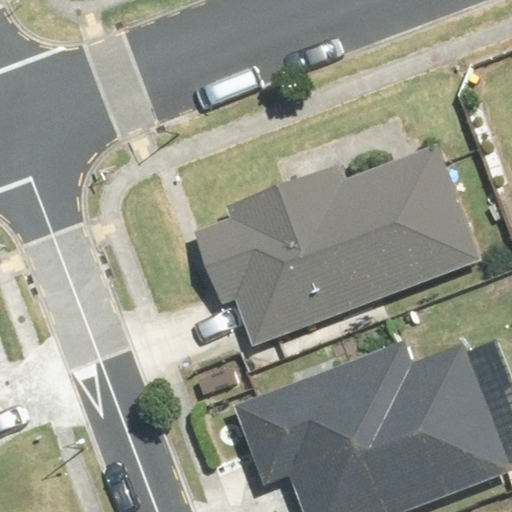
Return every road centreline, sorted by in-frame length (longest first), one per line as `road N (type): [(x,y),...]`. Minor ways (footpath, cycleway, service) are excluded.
road 1 (residential): [(146,511),(0,116)]
road 2 (residential): [(0,98),(261,0)]
